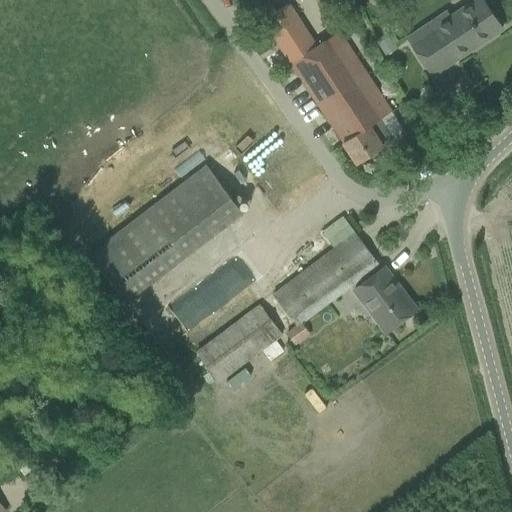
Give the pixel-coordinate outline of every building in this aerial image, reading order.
[(446,9),(406,36),(431,75),(501,28),(482,0),(474,0),(450,16),(446,9)] [(287,3),(262,20),(356,163),(382,146),(381,144),(392,136),(380,118),(390,112),(338,32),(316,47),(287,3)] [(377,44),(385,56),(396,50),(388,37),(377,44)] [(240,134),(270,190),(288,180),(258,125),(240,134)] [(206,165),(190,177),(89,254),(125,301),(242,213),(206,165)] [(271,296),(294,327),(285,333),(294,346),(309,334),(301,323),(378,264),(354,233),(271,296)] [(384,267),(368,279),(352,292),(383,333),(412,311),(397,291),(400,288),(384,267)] [(186,288),(161,308),(179,330),(204,310),(186,288)] [(216,384),(226,376),(237,391),(248,383),(236,368),(260,350),(269,362),(283,351),(274,340),(280,335),(259,307),(194,355),(216,384)] [(0,461),(0,468),(6,476),(17,468),(23,476),(26,475),(33,469),(17,448),(12,441),(2,449),(8,456),(0,461)] [(32,444),(38,452),(42,449),(36,441),(32,444)]
